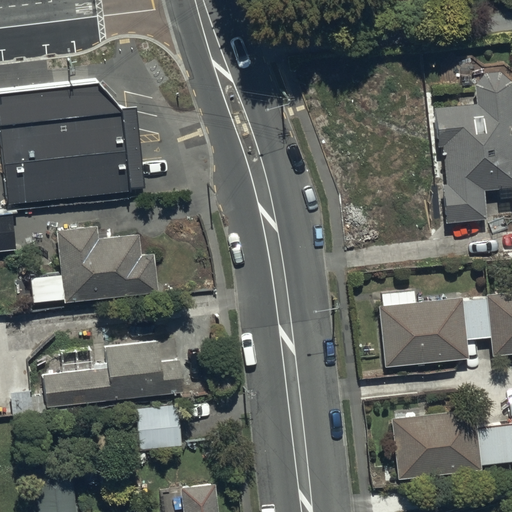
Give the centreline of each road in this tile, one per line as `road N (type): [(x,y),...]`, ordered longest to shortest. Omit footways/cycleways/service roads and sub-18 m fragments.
road 1 (tertiary): [(307,511),(275,252),(199,2)]
road 2 (residential): [(0,26),(199,2)]
